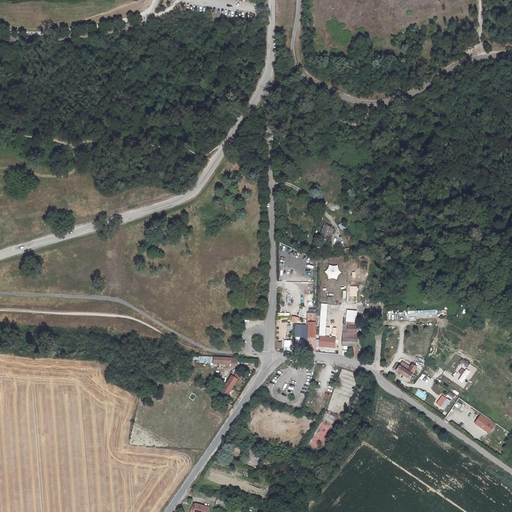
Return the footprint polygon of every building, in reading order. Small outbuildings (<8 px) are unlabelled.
[(339,226),(342,231),(348,228),(344,222),(339,226)] [(334,229),(324,225),(319,237),(329,240),(334,229)] [(323,251),(313,250),(312,255),(317,255),(317,260),(322,260),(323,251)] [(336,279),(343,273),(337,265),(334,268),(332,266),(325,272),(331,280),(334,277),(336,279)] [(346,310),(345,324),(347,324),(346,331),(343,331),(341,346),(352,347),(352,357),(356,357),(357,311),(346,310)] [(315,352),(316,313),(309,313),(308,319),(307,319),(306,324),(306,325),(308,325),(308,340),(308,352),(315,352)] [(306,325),(306,324),(296,324),(295,337),(302,337),(302,339),(308,340),(308,325),(306,325)] [(336,338),(321,337),(320,346),(335,348),(336,338)] [(470,364),(462,359),(459,363),(467,368),(470,364)] [(402,362),(400,365),(408,371),(410,367),(402,362)] [(403,377),(402,378),(408,383),(414,374),(417,376),(421,370),(412,364),(410,367),(408,371),(400,365),(397,363),(392,370),(403,377)] [(462,375),(458,380),(462,383),(470,372),(466,369),(465,371),(462,375)] [(234,373),(221,394),(227,398),(241,378),(234,373)] [(418,389),(415,394),(424,400),(427,396),(418,389)] [(442,396),(436,404),(444,409),(450,402),(442,396)] [(481,414),(474,423),(489,433),(495,424),(481,414)] [(310,445),(321,450),(334,426),(324,420),(310,445)] [(261,454),(250,451),(247,460),(258,463),(261,454)]
